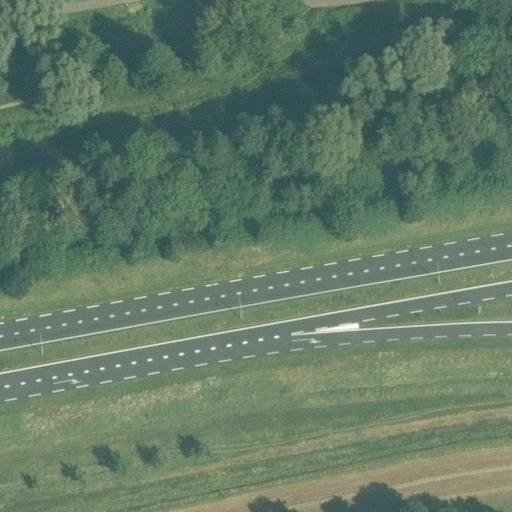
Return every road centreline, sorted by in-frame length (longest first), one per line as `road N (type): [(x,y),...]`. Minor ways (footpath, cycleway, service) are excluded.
road 1 (primary): [(511,253),(0,346)]
road 2 (primary): [(0,383),(296,331)]
road 3 (primary): [(296,331),(511,293)]
road 4 (primary): [(296,331),(511,331)]
